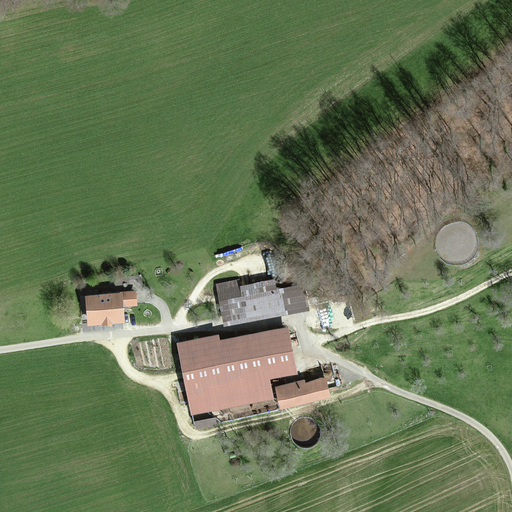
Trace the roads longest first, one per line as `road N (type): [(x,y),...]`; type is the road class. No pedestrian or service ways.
road 1 (track): [(511,470),(477,425),(311,348),(288,320),(0,349)]
road 2 (track): [(306,343),(426,311),(511,271)]
